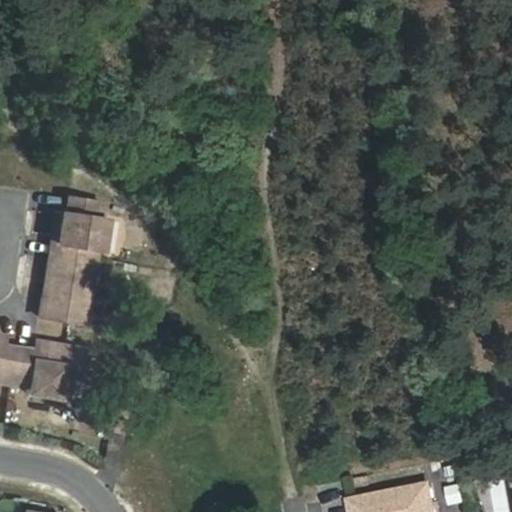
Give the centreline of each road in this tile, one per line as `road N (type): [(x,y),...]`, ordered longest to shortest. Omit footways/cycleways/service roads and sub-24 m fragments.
road 1 (track): [(280,0),(264,216),(276,258),(285,445),(296,500)]
road 2 (track): [(281,340),(189,259),(126,179),(83,145),(19,126),(0,100)]
road 3 (track): [(281,340),(195,436),(105,501)]
road 4 (residential): [(0,297),(8,299),(22,204),(0,201)]
road 5 (residential): [(110,511),(69,474),(0,459)]
